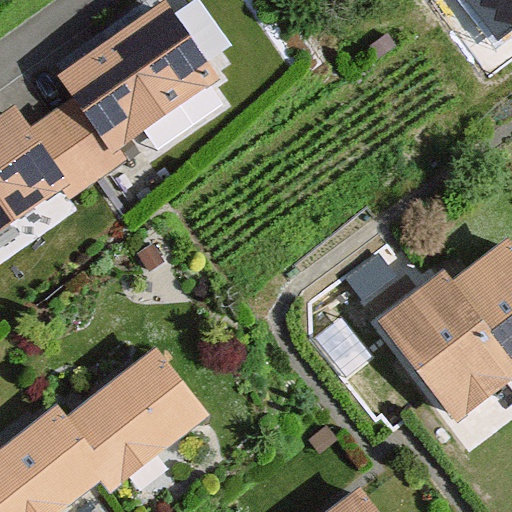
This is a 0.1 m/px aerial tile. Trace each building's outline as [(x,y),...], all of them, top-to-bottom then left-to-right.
[(511,0),(462,0),(495,42),(511,29),(511,0)] [(15,105),(0,115),(0,238),(217,88),(161,8),(56,81),(72,104),(34,131),(15,105)] [(441,264),(379,315),(460,415),(511,373),(511,254),(499,239),(452,277),(441,264)] [(56,407),(0,448),(0,511),(54,511),(96,481),(116,506),(219,429),(162,352),(68,422),(56,407)] [(330,511),(378,511),(361,488),(330,511)]
